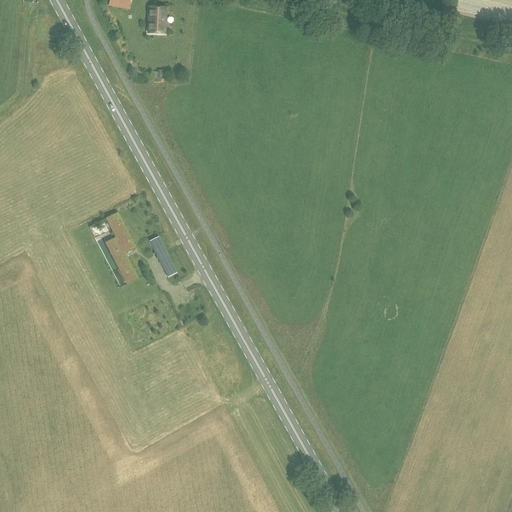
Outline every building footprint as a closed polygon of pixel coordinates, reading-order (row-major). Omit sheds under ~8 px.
[(109,0),(108,6),(129,10),(130,0),(109,0)] [(166,8),(150,8),(149,34),(165,34),(166,8)] [(97,220),(86,226),(100,250),(90,256),(110,291),(120,285),(106,260),(117,254),(97,220)] [(130,271),(141,268),(138,258),(127,261),(130,271)] [(163,261),(153,266),(158,277),(168,272),(163,261)]
